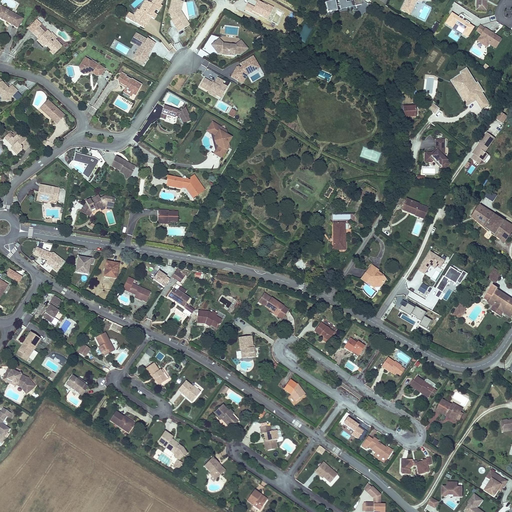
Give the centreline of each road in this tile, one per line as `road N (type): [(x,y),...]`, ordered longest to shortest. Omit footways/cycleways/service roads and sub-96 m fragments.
road 1 (residential): [(343,401),(280,357),(281,343),(293,341),(415,423),(418,440),(406,443),(354,409)]
road 2 (tertiary): [(15,229),(230,266),(326,297)]
road 3 (residential): [(150,332),(316,437)]
road 4 (residential): [(374,323),(468,155)]
road 5 (tertiary): [(374,323),(461,367),(487,362),(511,333)]
road 6 (residential): [(326,297),(402,179)]
road 7 (residential): [(287,477),(244,447),(233,448),(236,459),(279,487)]
road 8 (residential): [(316,437),(414,511)]
road 9 (residential): [(43,278),(150,332)]
